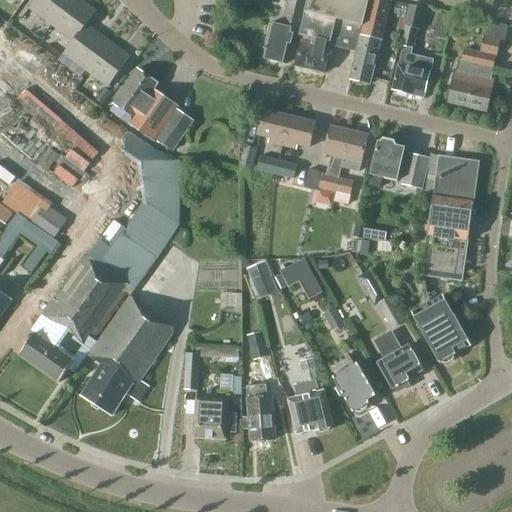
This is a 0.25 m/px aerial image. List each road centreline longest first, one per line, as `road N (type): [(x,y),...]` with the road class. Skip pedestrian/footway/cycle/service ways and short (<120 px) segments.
road 1 (residential): [(135,0),(205,64),(505,140)]
road 2 (tertiary): [(292,511),(101,479),(49,460),(0,429)]
road 3 (residential): [(505,140),(489,274),(493,345),(506,384)]
road 4 (unclassified): [(392,511),(408,461),(430,428),(506,384)]
